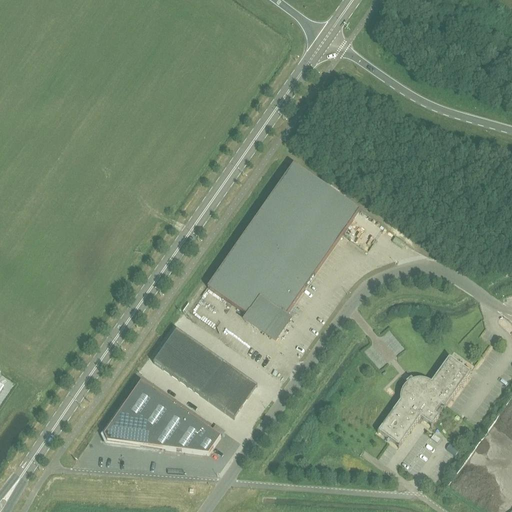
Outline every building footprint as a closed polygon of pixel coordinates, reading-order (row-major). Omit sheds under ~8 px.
[(30,0),(39,6),(42,0),(93,0),(105,8),(111,0),(30,0)] [(136,54),(71,148),(102,169),(90,187),(149,227),(259,67),(238,53),(236,57),(228,51),(229,50),(166,6),(156,20),(189,43),(167,75),(136,54)] [(360,212),(294,166),(208,290),(273,336),(360,212)] [(360,230),(355,240),(371,249),(378,237),(368,231),(366,234),(360,230)] [(259,389),(180,334),(157,367),(236,422),(259,389)] [(400,402),(377,433),(378,434),(379,433),(399,447),(398,448),(399,449),(420,418),(431,426),(431,427),(431,428),(471,372),(470,373),(450,359),(451,358),(450,357),(431,383),(430,382),(428,381),(425,380),(422,380),(420,380),(419,380),(416,380),(413,381),(411,379),(406,383),(407,384),(406,385),(405,387),(403,389),(402,391),(401,393),(400,395),(400,399),(400,402)] [(141,383),(104,436),(107,443),(208,456),(221,438),(141,383)] [(459,451),(450,445),(446,451),(455,457),(459,451)]
